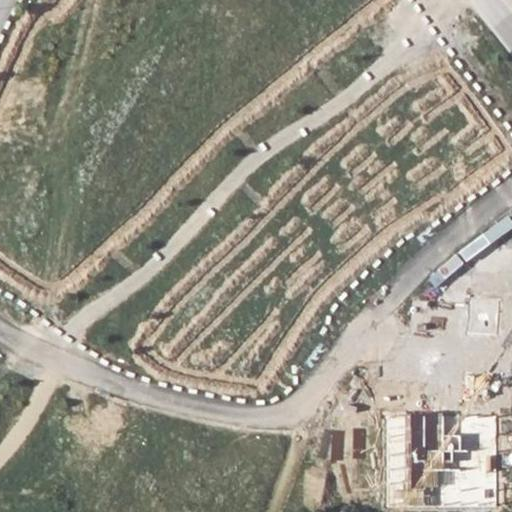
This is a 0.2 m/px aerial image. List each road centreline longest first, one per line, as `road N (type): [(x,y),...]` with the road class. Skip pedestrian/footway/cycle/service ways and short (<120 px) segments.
road 1 (residential): [(511,186),(364,323),(304,417),(245,416),(110,389),(60,363)]
road 2 (residential): [(476,0),(273,144),(89,314),(60,363)]
